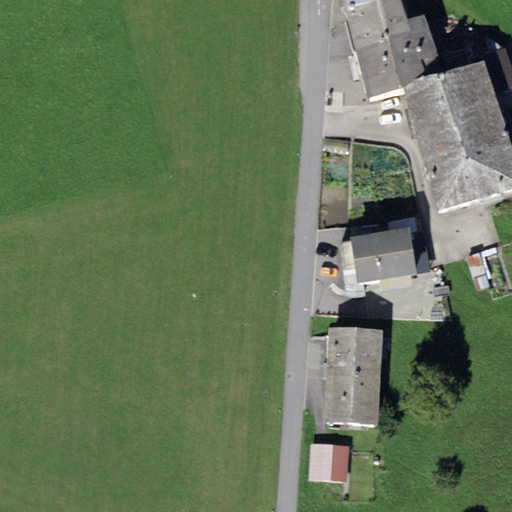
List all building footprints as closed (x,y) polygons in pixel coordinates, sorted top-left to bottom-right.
[(343,0),(353,36),(407,21),(401,0),(343,0)] [(368,94),(403,85),(441,74),(426,16),(407,21),(353,36),(368,94)] [(481,34),(449,45),(457,69),(481,63),(479,57),(502,50),(501,46),(489,37),(482,39),(481,34)] [(497,94),(511,88),(511,66),(506,49),(502,50),(479,57),(481,63),(487,61),(497,94)] [(405,89),(421,147),(505,123),(497,94),(487,61),(481,63),(457,69),(441,74),(403,85),(405,89)] [(405,89),(403,85),(368,94),(369,99),(405,89)] [(421,147),(440,212),(511,192),(511,145),(505,123),(421,147)] [(351,238),(358,284),(431,273),(426,244),(414,246),(411,228),(351,238)] [(378,427),(383,332),(329,329),(324,424),(378,427)] [(347,483),(350,446),(313,444),(311,481),(347,483)]
